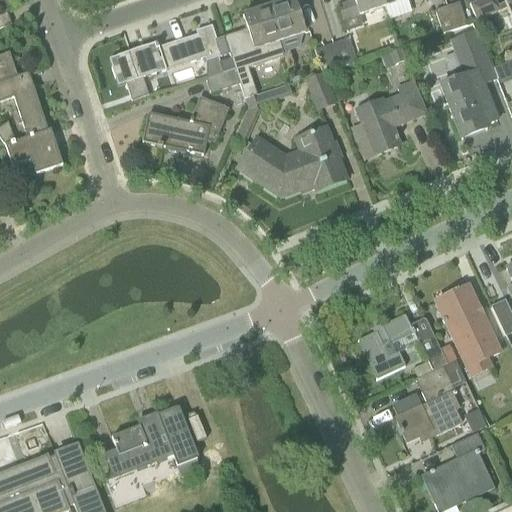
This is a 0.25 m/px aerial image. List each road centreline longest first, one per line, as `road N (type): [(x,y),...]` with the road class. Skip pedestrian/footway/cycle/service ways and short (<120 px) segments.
road 1 (residential): [(0,412),(275,312)]
road 2 (residential): [(275,312),(511,199)]
road 3 (residential): [(275,312),(372,511)]
road 4 (residential): [(113,209),(150,206),(191,216),(233,242),(275,312)]
road 5 (residential): [(113,209),(64,52)]
road 6 (residential): [(64,52),(217,0)]
road 7 (residential): [(0,271),(113,209)]
